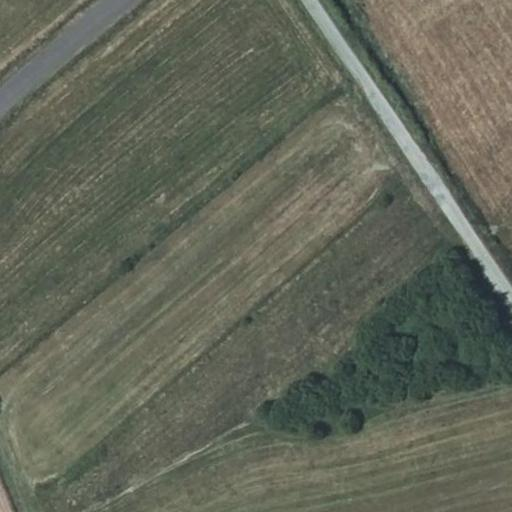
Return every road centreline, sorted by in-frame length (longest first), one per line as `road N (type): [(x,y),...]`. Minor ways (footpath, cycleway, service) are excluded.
road 1 (track): [(511,301),(311,0)]
road 2 (unclassified): [(117,0),(0,100)]
